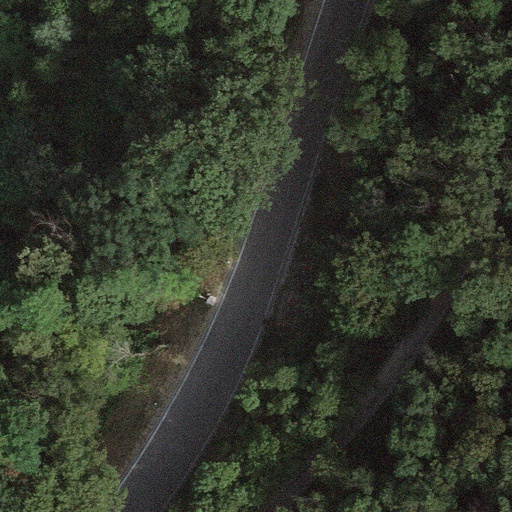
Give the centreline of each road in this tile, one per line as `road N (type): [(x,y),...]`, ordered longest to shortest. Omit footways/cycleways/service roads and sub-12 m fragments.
road 1 (tertiary): [(343,0),(226,348),(126,511)]
road 2 (track): [(260,511),(348,422),(401,353),(511,152)]
